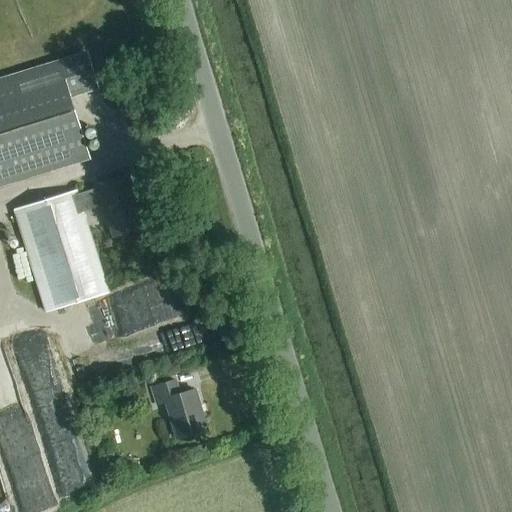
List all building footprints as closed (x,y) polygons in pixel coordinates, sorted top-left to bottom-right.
[(69,94),(97,85),(88,56),(0,83),(0,183),(89,156),(69,94)] [(98,188),(77,195),(76,192),(16,210),(47,311),(107,293),(82,213),(104,206),(113,236),(145,226),(129,175),(97,185),(98,188)] [(119,318),(91,326),(95,341),(123,334),(119,318)] [(152,388),(157,406),(167,403),(177,438),(207,430),(195,390),(179,394),(175,381),(152,388)] [(40,399),(48,419),(56,415),(49,396),(40,399)] [(89,490),(89,478),(63,479),(63,491),(89,490)]
